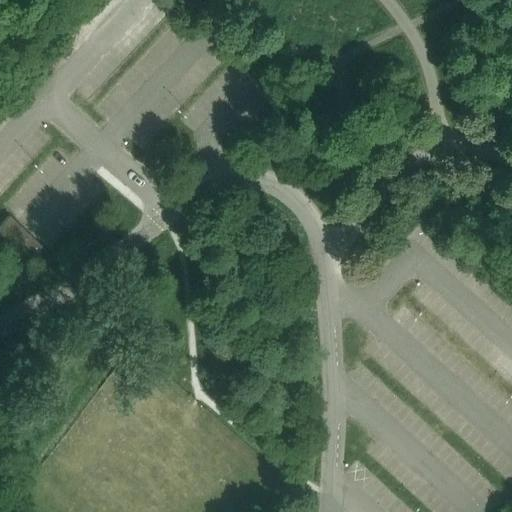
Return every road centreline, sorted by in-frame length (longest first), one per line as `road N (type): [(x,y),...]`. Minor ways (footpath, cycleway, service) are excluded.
road 1 (unclassified): [(328,260),(316,221),(291,189),(262,175),(215,177),(81,285),(0,322)]
road 2 (unclassified): [(328,511),(328,260)]
